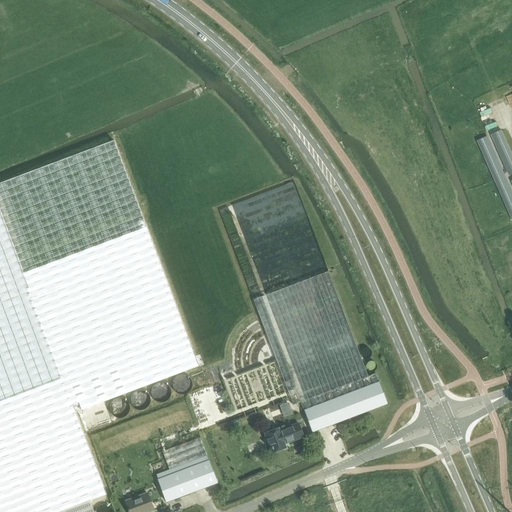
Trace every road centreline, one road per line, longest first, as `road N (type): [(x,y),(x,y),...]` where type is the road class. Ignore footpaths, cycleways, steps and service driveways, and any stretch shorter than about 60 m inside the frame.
road 1 (tertiary): [(447,410),(378,250),(320,164)]
road 2 (tertiary): [(320,164),(430,417)]
road 3 (tertiary): [(157,0),(265,91),(320,164)]
road 4 (unclassified): [(237,511),(383,447)]
